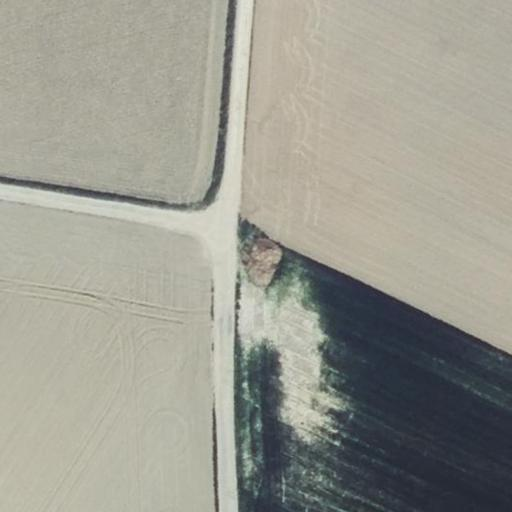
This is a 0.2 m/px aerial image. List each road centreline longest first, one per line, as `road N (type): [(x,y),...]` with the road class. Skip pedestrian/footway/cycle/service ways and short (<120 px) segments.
road 1 (unclassified): [(244,0),(223,289),(227,511)]
road 2 (track): [(0,185),(226,223)]
